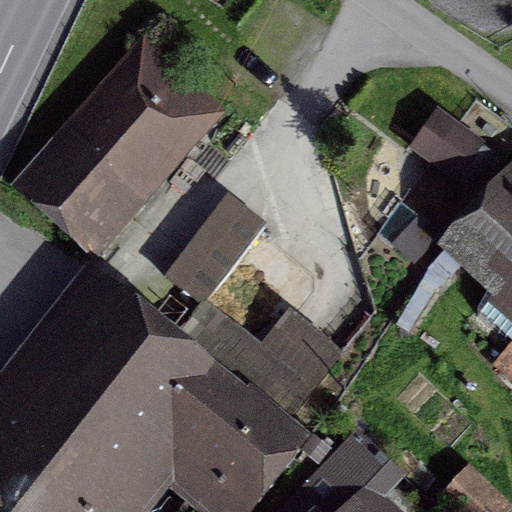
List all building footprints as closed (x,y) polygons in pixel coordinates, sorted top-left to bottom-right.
[(25,186),(101,253),(117,234),(103,221),(207,103),(155,57),(70,153),(61,145),(25,186)] [(492,149),(447,117),(420,153),(465,186),(492,149)] [(511,186),(468,237),(511,278),(511,279),(466,333),(511,374),(511,186)] [(174,341),(117,296),(0,444),(0,511),(100,511),(158,438),(248,511),(249,511),(307,440),(285,423),(335,360),(287,322),(261,354),(201,306),(174,341)] [(393,511),(378,498),(400,474),(359,434),(286,511),(393,511)] [(468,470),(441,499),(454,511),(507,511),(510,510),(468,470)]
